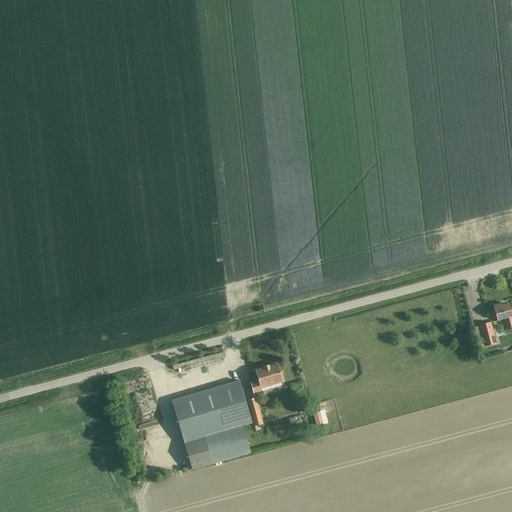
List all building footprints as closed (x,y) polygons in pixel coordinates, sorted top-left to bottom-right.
[(497,321),(504,319),(507,330),(511,328),(511,316),(509,304),(502,306),(501,304),(493,307),(497,321)] [(490,323),(479,325),(485,347),(495,344),(490,323)] [(256,370),(259,381),(251,384),(254,394),(262,391),(261,388),(282,382),(277,364),(256,370)] [(251,423),(239,381),(172,401),(184,443),(192,470),(250,453),(242,426),(251,423)] [(160,417),(152,388),(135,393),(143,422),(160,417)] [(247,401),(254,427),(262,424),(255,398),(247,401)] [(320,413),(313,414),(316,426),(323,424),(320,413)]
